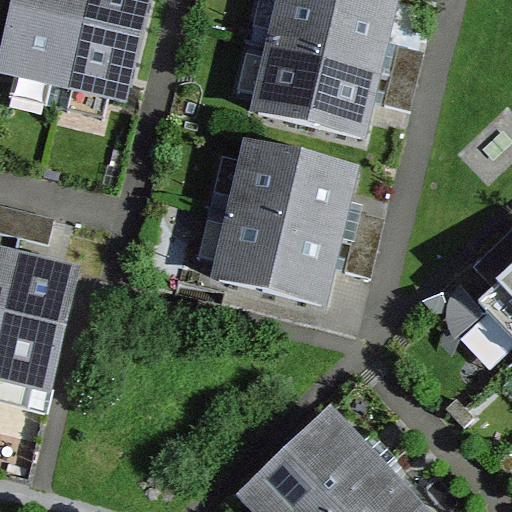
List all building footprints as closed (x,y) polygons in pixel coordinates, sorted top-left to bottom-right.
[(152,0),(23,0),(8,72),(131,99),(152,0)] [(299,0),(272,128),(386,153),(415,17),(338,0),(299,0)] [(237,294),(351,318),(380,183),(267,158),(237,294)] [(86,282),(0,263),(0,371),(64,385),(86,282)] [(511,305),(500,317),(511,329),(511,305)] [(343,415),(255,501),(265,511),(363,511),(402,475),(372,445),(343,415)] [(402,475),(363,511),(437,511),(430,504),(402,475)]
